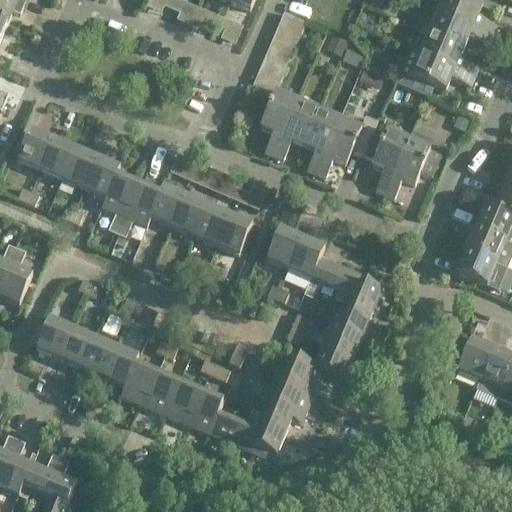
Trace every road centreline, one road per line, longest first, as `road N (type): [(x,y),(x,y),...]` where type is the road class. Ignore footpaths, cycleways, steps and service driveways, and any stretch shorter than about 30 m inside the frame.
road 1 (residential): [(203,152),(38,82),(72,0),(237,67)]
road 2 (residential): [(272,347),(57,258),(25,333)]
road 3 (residential): [(411,241),(203,152)]
road 4 (residential): [(150,511),(109,432),(4,387)]
road 5 (unclassified): [(223,511),(407,439)]
road 6 (residential): [(411,241),(434,224),(501,90)]
road 7 (residential): [(407,439),(422,279)]
